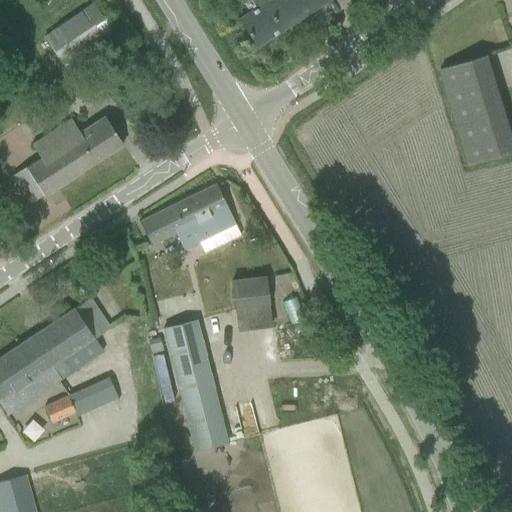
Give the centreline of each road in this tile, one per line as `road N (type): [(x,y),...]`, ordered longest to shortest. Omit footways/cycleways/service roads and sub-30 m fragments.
road 1 (tertiary): [(460,511),(428,427),(240,122)]
road 2 (unclassified): [(0,278),(240,122)]
road 3 (unclassified): [(428,0),(240,122)]
road 4 (tertiary): [(240,122),(165,0)]
